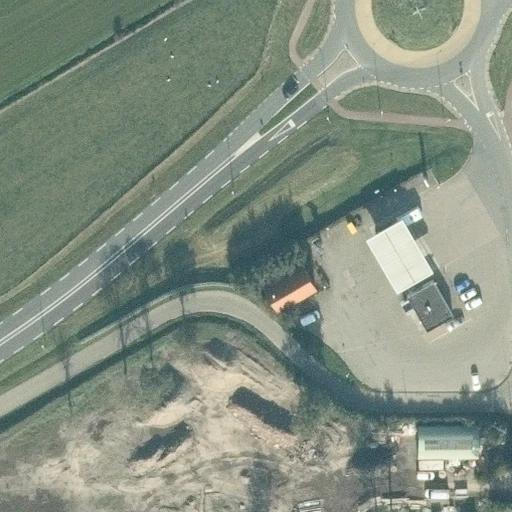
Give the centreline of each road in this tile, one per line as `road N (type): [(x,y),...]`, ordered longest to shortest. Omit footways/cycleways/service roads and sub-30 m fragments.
road 1 (unclassified): [(0,403),(171,311),(212,300),(241,306),(334,388),(365,400),(491,401),(511,391)]
road 2 (unknown): [(502,159),(404,238),(374,299),(393,333),(429,345),(473,329),(511,299)]
road 3 (primary): [(0,341),(221,163)]
road 4 (primary): [(348,30),(221,163)]
road 5 (primary): [(221,163),(374,63)]
